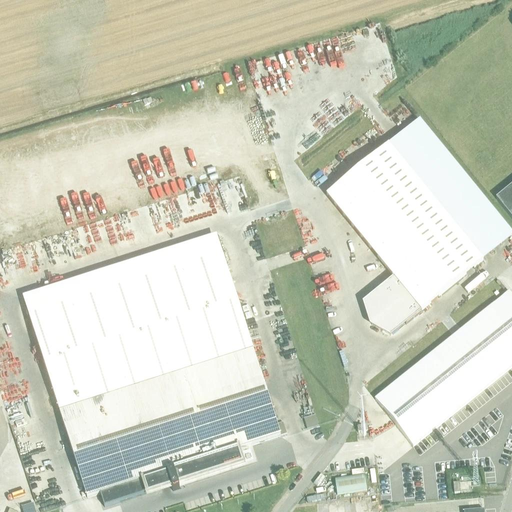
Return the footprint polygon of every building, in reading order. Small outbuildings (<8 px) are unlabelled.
[(378,292),(379,293),(365,305),(371,325),(390,336),(405,324),(406,326),(483,262),(388,146),(326,197),(394,279),(378,292)] [(511,186),(496,200),(511,219),(511,186)] [(91,199),(86,201),(91,212),(96,210),(91,199)] [(223,255),(29,317),(60,414),(87,499),(100,495),(104,508),(161,490),(156,477),(167,474),(173,492),(180,490),(179,486),(184,484),(184,485),(222,472),(243,466),(238,451),(281,437),(223,255)] [(375,400),(381,408),(413,448),(511,368),(511,297),(509,293),(375,400)] [(317,414),(306,417),(310,428),(321,424),(317,414)] [(375,467),(373,457),(344,461),(346,471),(375,467)] [(364,476),(335,480),(337,496),(367,491),(364,476)] [(311,503),(327,499),(325,493),(310,498),(311,503)]
